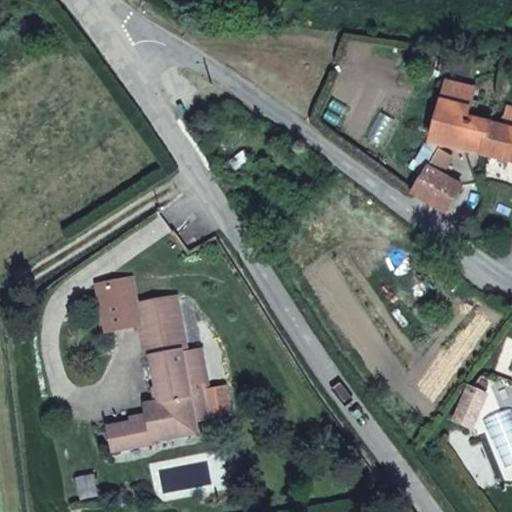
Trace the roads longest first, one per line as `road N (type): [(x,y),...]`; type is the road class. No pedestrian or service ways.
road 1 (unclassified): [(87,0),(439,511)]
road 2 (unclassified): [(108,0),(322,136),(511,275)]
road 3 (track): [(201,171),(0,302)]
